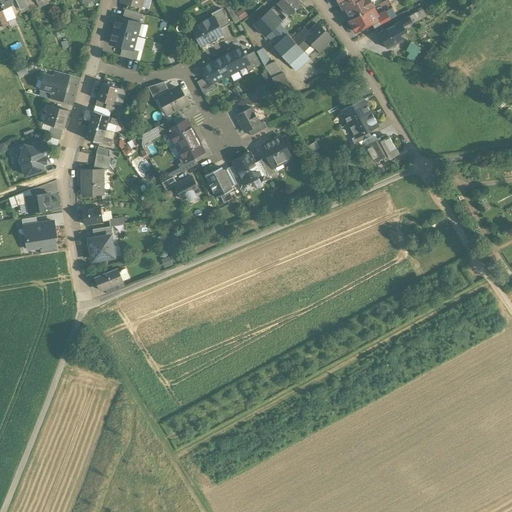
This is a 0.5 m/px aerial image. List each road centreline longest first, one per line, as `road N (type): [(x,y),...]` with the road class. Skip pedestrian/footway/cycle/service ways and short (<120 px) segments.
road 1 (track): [(82,308),(420,167),(511,150)]
road 2 (residential): [(82,308),(62,176),(90,66)]
road 3 (track): [(82,308),(2,511)]
road 4 (residential): [(420,167),(315,0)]
road 5 (track): [(420,167),(511,313)]
road 6 (track): [(82,308),(171,455)]
